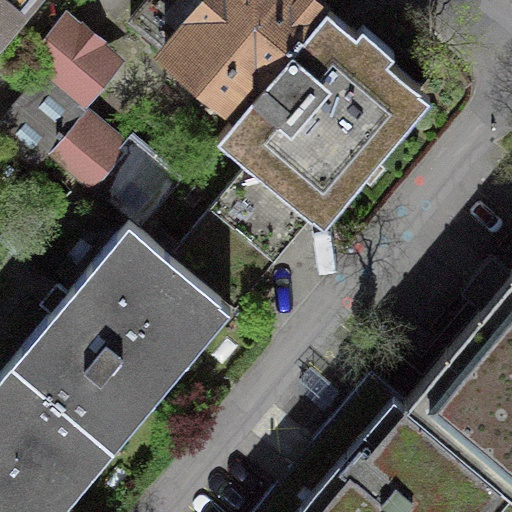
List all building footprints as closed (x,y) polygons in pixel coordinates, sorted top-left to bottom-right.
[(0,0),(0,28),(23,0),(0,0)] [(238,109),(326,5),(319,0),(206,0),(203,3),(199,0),(145,0),(130,19),(238,109)] [(217,134),(248,160),(170,252),(221,294),(235,306),(348,171),(359,180),(395,136),(385,127),(420,84),(387,56),(394,48),(377,34),(362,22),(356,30),(328,6),(327,6),(326,5),(238,109),(217,134)] [(90,39),(69,21),(37,60),(75,93),(107,54),(90,39)] [(85,108),(45,73),(32,89),(20,102),(61,137),(85,108)] [(0,125),(0,134),(36,166),(50,149),(61,137),(20,102),(6,118),(0,125)] [(61,137),(50,149),(140,225),(176,182),(137,150),(136,151),(110,128),(85,108),(61,137)] [(11,358),(103,435),(142,389),(152,398),(188,355),(178,346),(221,294),(170,252),(129,217),(58,302),(11,358)] [(511,265),(495,286),(403,397),(511,487),(511,265)] [(0,370),(0,511),(47,511),(42,508),(103,435),(11,358),(0,370)] [(511,511),(511,487),(403,397),(370,369),(289,466),(319,491),(307,506),(277,480),(250,511),(511,511)]
